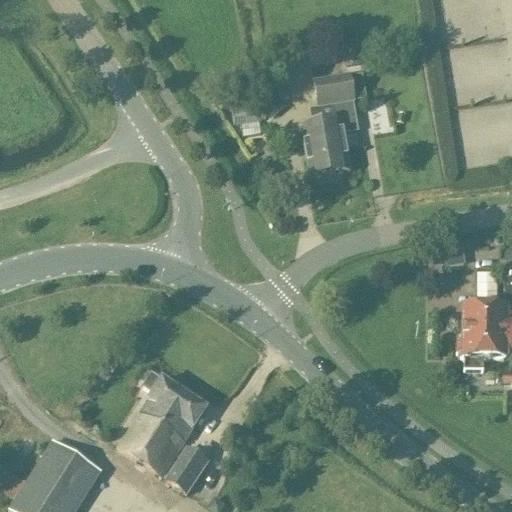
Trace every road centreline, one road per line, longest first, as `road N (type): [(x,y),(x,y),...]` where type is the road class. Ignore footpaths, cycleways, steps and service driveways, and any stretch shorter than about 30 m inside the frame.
road 1 (secondary): [(492,511),(362,419),(256,320)]
road 2 (unclassified): [(256,320),(318,253),(511,212)]
road 3 (secondary): [(176,273),(105,258),(0,279)]
road 4 (unclassified): [(0,201),(81,171),(150,131)]
road 5 (tertiary): [(150,131),(63,0)]
road 6 (tertiary): [(176,273),(190,205),(150,131)]
